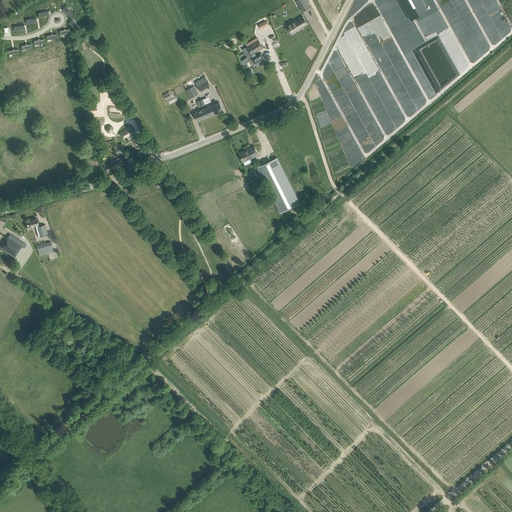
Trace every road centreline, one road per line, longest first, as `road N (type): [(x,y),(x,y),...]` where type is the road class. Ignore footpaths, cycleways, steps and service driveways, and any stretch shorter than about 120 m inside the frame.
road 1 (unclassified): [(0,212),(113,178),(289,105),(350,0)]
road 2 (track): [(301,92),(334,184),(511,367)]
road 3 (track): [(0,266),(146,358)]
road 4 (track): [(232,130),(171,0)]
road 5 (unclassified): [(72,511),(0,410)]
